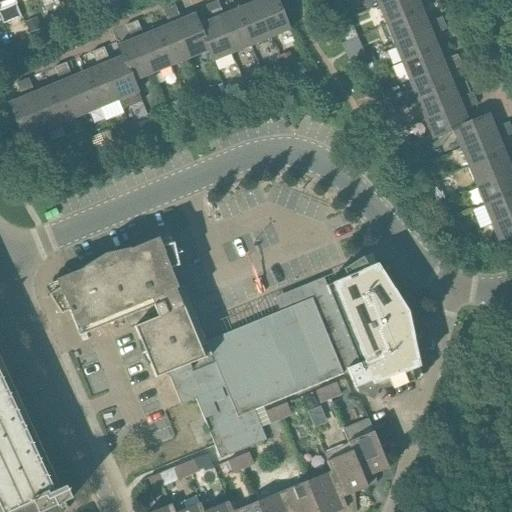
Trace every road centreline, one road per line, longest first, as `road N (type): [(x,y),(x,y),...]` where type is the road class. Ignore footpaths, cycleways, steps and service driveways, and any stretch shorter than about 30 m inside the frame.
road 1 (residential): [(0,254),(264,152),(293,152),(319,159),(353,184),(452,289)]
road 2 (tertiary): [(0,262),(116,511)]
road 3 (residential): [(393,511),(452,289)]
